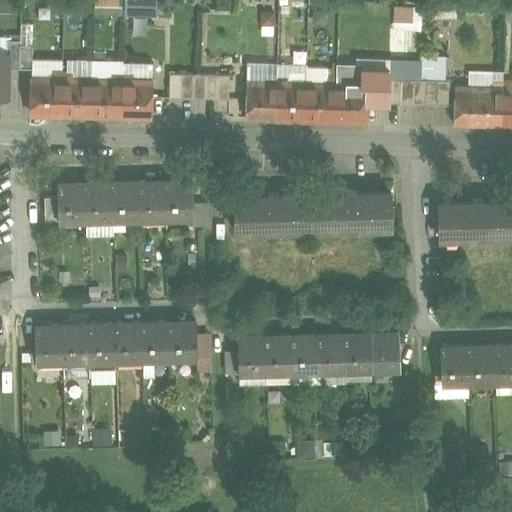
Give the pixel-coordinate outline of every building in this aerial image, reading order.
[(17,0),(0,0),(0,12),(17,13),(17,0)] [(121,0),(95,0),(95,13),(121,14),(121,0)] [(157,0),(125,0),(125,12),(157,14),(157,0)] [(421,8),(395,7),(394,29),(420,30),(421,8)] [(275,12),(262,11),(261,24),(275,24),(275,12)] [(22,39),(9,39),(8,52),(9,52),(9,67),(21,67),(22,44),(22,39)] [(33,44),(22,44),(21,67),(33,68),(33,44)] [(8,52),(0,51),(0,97),(9,97),(9,67),(9,52),(8,52)] [(444,77),(445,56),(422,55),(422,60),(421,76),(444,77)] [(421,76),(422,60),(394,59),(393,75),(421,76)] [(361,67),(360,83),(369,83),(368,104),(390,104),(390,102),(391,78),(391,68),(361,67)] [(54,76),(33,75),(32,113),(63,114),(64,69),(54,69),(54,76)] [(93,76),(75,76),(75,69),(64,69),(63,114),(93,114),(93,76)] [(113,77),(93,76),(93,114),(122,115),(123,70),(113,70),(113,77)] [(154,78),(134,77),(134,70),(123,70),(122,115),(153,115),(154,78)] [(183,72),(171,72),(170,96),(182,96),(183,72)] [(195,73),(183,72),(182,96),(194,97),(195,73)] [(207,73),(195,73),(194,97),(206,97),(207,73)] [(219,73),(207,73),(206,97),(218,97),(219,73)] [(231,73),(219,73),(218,97),(230,97),(231,73)] [(269,81),(249,80),(248,117),(277,118),(279,74),(269,74),(269,81)] [(308,82),(289,81),(289,75),(279,74),(277,118),(307,119),(308,82)] [(360,83),(348,82),(348,76),(338,75),(338,76),(336,120),(367,121),(368,104),(369,83),(360,83)] [(327,83),(308,82),(307,119),(336,120),(338,76),(327,76),(327,83)] [(403,78),(391,78),(390,102),(402,102),(403,78)] [(415,79),(403,78),(402,102),(414,103),(415,79)] [(427,79),(415,79),(414,103),(426,103),(427,79)] [(451,80),(427,79),(426,103),(450,104),(451,80)] [(494,86),(456,85),(455,123),(503,125),(504,80),(494,80),(494,86)] [(511,81),(504,80),(503,125),(511,124),(511,81)] [(192,179),(164,180),(165,216),(194,215),(193,201),(192,179)] [(138,180),(111,181),(112,218),(139,218),(138,180)] [(164,180),(138,180),(139,218),(165,216),(164,180)] [(112,218),(111,181),(85,182),(86,219),(112,218)] [(85,182),(58,183),(59,196),(59,220),(86,219),(85,182)] [(393,191),(234,196),(235,229),(394,224),(393,191)] [(59,196),(46,196),(46,221),(59,220),(59,196)] [(511,200),(441,202),(441,235),(511,234),(511,200)] [(194,224),(206,224),(205,201),(193,201),(194,215),(194,224)] [(198,357),(197,321),(170,322),(171,358),(198,357)] [(143,322),(116,323),(117,359),(144,358),(143,322)] [(170,322),(143,322),(144,358),(171,358),(170,322)] [(116,323),(90,324),(91,360),(117,359),(116,323)] [(64,324),(37,325),(38,361),(65,361),(64,324)] [(90,324),(64,324),(65,361),(91,360),(90,324)] [(403,369),(402,331),(374,332),(375,369),(403,369)] [(374,332),(348,333),(349,370),(375,369),(374,332)] [(348,333),(321,334),(323,371),(349,370),(348,333)] [(295,334),(268,335),(269,372),(296,372),(295,334)] [(321,334),(295,334),(296,372),(323,371),(321,334)] [(268,335),(241,336),(242,373),(269,372),(268,335)] [(511,381),(511,343),(495,344),(496,382),(511,381)] [(495,344),(470,345),(471,383),(496,382),(495,344)] [(470,345),(442,346),(443,383),(471,383),(470,345)] [(90,365),(90,380),(114,380),(114,366),(90,365)] [(405,408),(393,409),(394,422),(406,422),(405,408)] [(138,426),(126,427),(126,439),(139,438),(138,426)] [(112,428),(94,428),(94,444),(112,444),(112,428)] [(60,429),(45,430),(45,445),(60,445),(60,429)] [(162,429),(148,430),(149,441),(162,441),(162,429)] [(78,434),(68,435),(68,446),(79,446),(78,434)] [(285,441),(270,441),(271,453),(285,453),(285,441)] [(465,456),(449,456),(450,476),(465,476),(465,456)] [(511,460),(498,461),(498,473),(511,473),(511,460)]
